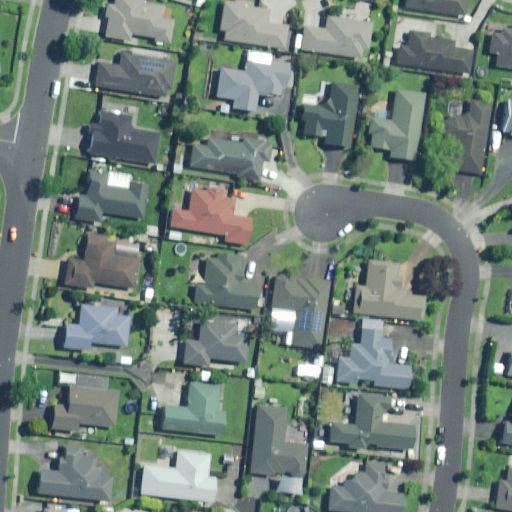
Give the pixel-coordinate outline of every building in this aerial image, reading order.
[(140,2),(139,0),(107,0),(107,3),(100,2),(97,19),(104,20),(101,37),(126,42),(127,36),(150,40),(149,45),(165,48),(172,7),(140,2)] [(235,0),(234,5),(220,3),(217,29),(222,30),(220,40),(281,49),(284,26),(264,23),(265,9),(256,8),(256,3),(235,0)] [(401,0),(401,8),(461,17),(463,0),(401,0)] [(292,47),(297,48),(297,50),(358,58),(359,49),(364,50),(368,23),(323,17),(321,29),(300,26),(299,36),(293,35),(292,47)] [(511,24),(497,23),(495,34),(490,33),(487,53),(494,54),(492,67),(511,69),(511,24)] [(426,33),(406,31),(404,47),(396,46),(393,65),(466,74),(469,51),(449,48),(450,41),(426,38),(426,33)] [(133,54),(116,52),(114,65),(93,62),(89,87),(165,98),(170,65),(132,59),(133,54)] [(285,63),(261,61),(261,64),(242,62),(241,72),(212,70),(210,98),(229,99),(228,109),(252,111),(253,94),(277,96),(278,87),(283,88),(285,63)] [(301,118),(299,135),(322,137),(321,144),(348,147),(355,85),(326,82),(324,99),(317,107),(297,105),(295,118),(301,118)] [(413,162),(419,95),(389,93),(387,120),(366,118),(364,135),(368,135),(366,151),(385,152),(384,159),(413,162)] [(479,175),(487,103),(465,100),(463,117),(445,114),(438,114),(435,144),(448,145),(445,171),(479,175)] [(498,135),(511,136),(511,101),(503,100),(498,135)] [(95,113),(94,119),(85,118),(83,131),(86,131),(83,159),(150,168),(155,134),(126,130),(128,117),(95,113)] [(267,143),(213,136),(212,140),(202,139),(201,147),(189,145),(185,168),(232,174),(232,178),(256,181),(259,162),(264,163),(267,143)] [(128,176),(84,169),(80,196),(72,195),(68,219),(96,223),(98,213),(140,219),(145,184),(127,182),(128,176)] [(218,189),(183,184),(180,199),(179,210),(167,208),(164,227),(221,236),(220,242),(242,246),(246,219),(228,216),(231,199),(216,197),(218,189)] [(156,229),(145,227),(144,234),(155,236),(156,229)] [(179,234),(168,232),(166,239),(178,241),(179,234)] [(101,236),(81,233),(77,262),(64,260),(60,286),(89,289),(90,284),(129,289),(133,260),(109,256),(111,244),(100,242),(101,236)] [(161,238),(135,234),(134,243),(145,244),(144,250),(159,252),(161,238)] [(238,256),(200,254),(199,279),(190,278),(188,306),(251,310),(253,285),(236,284),(238,256)] [(398,290),(399,278),(394,277),(396,265),(363,261),(360,287),(352,286),(349,314),(418,321),(421,292),(398,290)] [(317,349),(325,282),(266,275),(262,310),(292,313),(288,346),(317,349)] [(113,310),(75,306),(73,326),(59,325),(57,349),(84,351),(85,344),(122,347),(125,318),(113,317),(113,310)] [(333,384),(353,386),(354,381),(369,382),(368,387),(403,390),(405,366),(385,364),(387,340),(377,339),(379,322),(358,320),(356,346),(347,345),(346,350),(335,349),(333,384)] [(234,326),(198,323),(197,343),(180,342),(178,365),(204,367),(205,360),(242,363),(244,334),(233,333),(234,326)] [(511,352),(504,351),(500,376),(511,377),(511,352)] [(108,353),(107,365),(129,367),(131,355),(108,353)] [(215,387),(182,384),(180,408),(159,406),(156,430),(218,437),(220,413),(212,412),(215,387)] [(70,387),(63,387),(61,406),(48,405),(45,430),(73,432),(74,425),(111,428),(114,391),(70,387)] [(386,398),(353,395),(350,426),(326,423),(324,442),(342,444),(341,449),(363,451),(363,448),(408,451),(410,426),(378,423),(379,410),(384,411),(386,398)] [(511,401),(508,424),(499,423),(496,446),(511,447),(511,401)] [(245,472),(275,475),(274,494),(295,496),(297,477),(302,477),(305,445),(279,443),(282,408),(251,406),(245,472)] [(78,448),(58,446),(55,473),(34,471),(32,494),(105,502),(108,478),(95,477),(96,469),(88,468),(89,460),(77,458),(78,448)] [(135,495),(191,501),(190,508),(200,509),(201,502),(208,503),(211,479),(203,478),(206,455),(173,451),(171,470),(139,466),(135,495)] [(322,511),(324,511),(397,511),(399,494),(379,492),(382,464),(362,462),(361,473),(341,471),(340,488),(325,487),(322,511)] [(511,511),(511,469),(504,469),(502,482),(495,481),(490,509),(511,511)]
